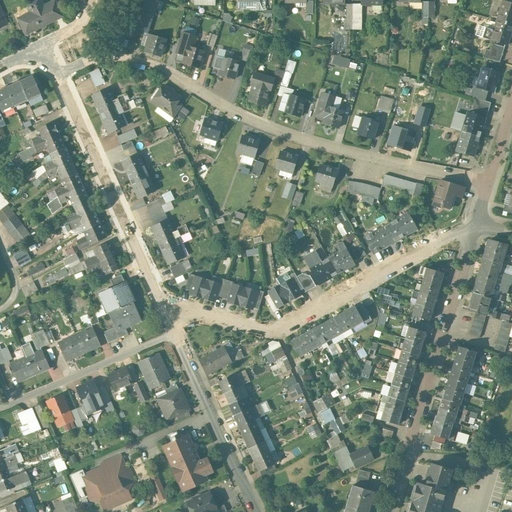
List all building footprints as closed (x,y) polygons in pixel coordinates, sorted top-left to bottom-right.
[(39,0),(35,0),(27,4),(28,6),(30,9),(27,10),(28,12),(30,11),(32,14),(18,20),(26,36),(62,18),(55,2),(44,8),(39,0)] [(159,1),(154,0),(145,0),(142,11),(154,16),(159,1)] [(511,4),(503,1),(497,21),(511,25),(511,4)] [(352,5),(346,5),(346,19),(344,19),(343,30),(352,30),(352,5)] [(359,5),(352,5),(352,30),(361,30),(361,11),(359,11),(359,5)] [(197,25),(199,18),(191,16),(189,23),(197,25)] [(511,28),(511,25),(497,21),(494,31),(486,28),(482,38),(507,45),(511,28)] [(135,30),(126,27),(123,35),(133,38),(135,30)] [(196,37),(183,33),(177,53),(186,56),(183,64),(198,69),(204,52),(200,51),(200,50),(192,48),(196,37)] [(217,36),(210,34),(206,45),(213,48),(217,36)] [(162,39),(151,36),(145,54),(160,58),(165,41),(162,40),(162,39)] [(504,48),(492,44),(489,51),(485,50),(483,58),(499,63),(504,48)] [(250,51),(243,49),(239,60),(246,62),(250,51)] [(327,55),(311,50),(309,55),(320,59),(325,61),(327,55)] [(349,60),(329,54),(327,62),(347,68),(349,60)] [(239,63),(224,58),(219,76),(233,80),(239,63)] [(295,66),(287,64),(284,72),(291,74),(292,74),(295,66)] [(98,69),(89,73),(91,78),(101,74),(98,69)] [(284,72),(276,69),(272,80),(273,81),(272,83),(280,86),(284,72)] [(499,73),(482,69),(477,87),(476,88),(487,91),(493,93),(499,73)] [(291,74),(284,72),(280,86),(286,88),(291,74)] [(101,74),(91,78),(93,83),(103,78),(101,74)] [(272,80),(254,74),(250,84),(253,85),(247,102),(263,107),(268,91),(269,91),(272,83),(273,81),(272,80)] [(33,77),(19,83),(27,99),(40,93),(33,77)] [(103,78),(93,83),(95,87),(105,83),(103,78)] [(415,81),(404,78),(403,81),(409,83),(421,87),(423,83),(415,81)] [(27,99),(19,83),(7,88),(14,105),(27,99)] [(171,91),(163,86),(153,100),(164,108),(164,107),(170,111),(171,111),(177,102),(180,98),(174,94),(174,91),(171,91)] [(487,91),(476,88),(477,87),(474,87),(473,90),(467,88),(465,95),(475,99),(484,101),(487,91)] [(14,105),(7,88),(0,91),(0,108),(1,111),(14,105)] [(109,96),(106,90),(92,96),(101,115),(117,107),(126,103),(130,101),(126,93),(118,97),(117,100),(114,101),(112,95),(109,96)] [(301,99),(289,95),(283,93),(278,110),(284,112),(299,117),(305,100),(301,99)] [(335,97),(322,94),(316,113),(325,116),(328,107),(332,108),(335,97)] [(393,100),(381,96),(377,110),(390,114),(393,100)] [(484,101),(475,99),(471,113),(485,117),(489,103),(484,101)] [(177,102),(171,111),(170,111),(168,114),(173,118),(182,106),(177,102)] [(126,103),(117,107),(120,114),(129,110),(126,103)] [(45,104),(39,107),(37,104),(31,107),(35,118),(49,112),(45,104)] [(117,107),(101,115),(109,133),(123,127),(120,121),(123,120),(120,114),(117,107)] [(332,108),(328,107),(325,116),(323,124),(338,129),(343,112),(340,111),(340,110),(332,108)] [(429,109),(423,108),(420,118),(426,120),(429,109)] [(471,113),(468,112),(462,132),(479,137),(485,117),(471,113)] [(375,121),(363,117),(358,134),(373,139),(379,122),(375,121)] [(222,124),(205,119),(200,135),(205,136),(217,140),(218,140),(221,128),(222,124)] [(54,123),(39,130),(43,138),(38,137),(32,140),(35,147),(59,135),(54,123)] [(139,126),(127,132),(128,134),(130,139),(131,140),(143,135),(139,126)] [(400,128),(392,126),(389,138),(396,140),(400,128)] [(165,127),(149,134),(153,141),(169,133),(165,127)] [(411,132),(400,128),(396,140),(394,145),(409,150),(414,134),(411,133),(411,132)] [(479,137),(462,132),(456,152),(473,157),(479,137)] [(128,134),(118,139),(120,144),(130,139),(128,134)] [(59,135),(35,147),(38,153),(44,150),(46,146),(50,155),(65,148),(59,135)] [(217,140),(205,136),(205,137),(206,137),(204,143),(215,146),(217,141),(217,140)] [(257,141),(241,136),(236,151),(254,157),(258,145),(256,145),(257,141)] [(131,142),(121,146),(123,151),(133,147),(131,142)] [(35,147),(19,154),(24,163),(34,158),(33,156),(44,151),(44,150),(38,153),(35,147)] [(65,148),(50,155),(54,163),(50,163),(43,165),(43,166),(46,172),(71,161),(65,148)] [(297,157),(280,152),(275,167),(293,173),(296,161),(297,157)] [(139,162),(136,155),(122,162),(130,180),(147,173),(141,160),(139,162)] [(264,163),(256,160),(251,174),(259,177),(264,163)] [(71,161),(46,172),(49,179),(55,176),(58,171),(62,181),(76,174),(71,161)] [(335,171),(319,165),(314,181),(319,182),(331,186),(332,186),(335,174),(334,174),(335,171)] [(43,166),(33,172),(37,179),(46,172),(43,166)] [(147,173),(130,180),(139,199),(153,193),(150,186),(152,185),(147,173)] [(76,174),(62,181),(66,189),(61,188),(55,191),(58,198),(82,186),(76,174)] [(416,183),(385,174),(381,186),(413,195),(416,183)] [(381,188),(368,184),(349,180),(346,192),(365,196),(378,199),(381,188)] [(448,183),(440,181),(433,201),(442,204),(441,206),(441,207),(449,209),(453,195),(461,197),(464,187),(449,182),(448,183)] [(331,186),(319,182),(317,189),(329,193),(331,186)] [(423,184),(416,183),(413,195),(419,197),(423,184)] [(296,187),(290,185),(288,192),(284,191),(282,197),(292,200),(296,187)] [(82,186),(58,198),(61,204),(67,202),(69,197),(73,206),(88,199),(82,186)] [(163,197),(145,205),(148,212),(161,206),(173,200),(169,192),(162,195),(163,197)] [(4,199),(0,202),(0,211),(8,205),(4,199)] [(88,199),(73,206),(77,214),(72,213),(66,216),(69,223),(93,212),(88,199)] [(511,205),(505,204),(503,211),(511,213),(511,205)] [(161,206),(148,212),(151,219),(165,213),(161,206)] [(93,212),(69,223),(72,230),(79,227),(81,224),(84,231),(99,224),(93,212)] [(15,215),(4,224),(8,229),(19,221),(15,215)] [(409,216),(403,219),(402,217),(390,223),(399,239),(417,229),(409,216)] [(19,221),(8,229),(11,234),(22,225),(19,221)] [(171,226),(168,227),(165,221),(151,227),(160,246),(176,238),(189,233),(185,224),(178,227),(176,231),(174,232),(171,226)] [(390,223),(372,234),(381,249),(399,239),(390,223)] [(99,224),(84,231),(87,238),(78,243),(81,249),(90,244),(90,245),(105,237),(99,224)] [(22,225),(11,234),(14,238),(25,229),(22,225)] [(25,229),(14,238),(18,243),(30,235),(25,229)] [(381,249),(372,234),(364,238),(373,254),(380,250),(381,250),(381,249)] [(176,238),(160,246),(168,265),(182,258),(179,252),(182,251),(176,238)] [(486,249),(504,255),(506,246),(488,241),(486,249)] [(108,243),(93,250),(97,258),(93,258),(84,261),(87,268),(113,256),(108,243)] [(66,255),(73,251),(71,246),(64,250),(66,255)] [(360,246),(351,251),(356,261),(366,256),(360,246)] [(24,248),(12,254),(18,265),(29,259),(24,248)] [(504,255),(486,249),(483,258),(484,258),(501,263),(504,255)] [(341,255),(339,252),(328,259),(336,274),(354,264),(347,251),(341,255)] [(76,254),(63,260),(66,266),(79,259),(76,254)] [(113,256),(87,268),(88,270),(90,275),(99,271),(101,268),(105,276),(119,269),(113,256)] [(511,266),(501,263),(484,258),(482,266),(503,273),(511,276),(511,274),(511,266)] [(328,259),(316,265),(317,268),(311,271),(319,284),(336,274),(328,259)] [(182,262),(169,268),(174,279),(187,273),(182,262)] [(43,264),(27,272),(29,277),(45,269),(43,264)] [(74,265),(69,267),(72,274),(78,271),(74,265)] [(482,266),(481,266),(478,275),(495,280),(496,276),(501,278),(503,273),(482,266)] [(443,273),(427,268),(423,280),(440,285),(443,273)] [(88,270),(78,275),(81,283),(92,278),(90,275),(88,270)] [(303,289),(294,273),(289,276),(291,280),(298,292),(303,289)] [(190,274),(185,289),(191,291),(195,277),(196,277),(196,276),(190,274)] [(111,319),(136,308),(134,302),(133,303),(131,298),(132,298),(122,275),(111,279),(115,287),(100,294),(111,319)] [(495,280),(478,275),(475,283),(476,284),(497,290),(499,286),(494,284),(495,280)] [(74,277),(69,279),(72,287),(78,285),(74,277)] [(196,277),(195,277),(191,291),(190,294),(202,298),(208,281),(196,277)] [(221,279),(220,284),(220,285),(216,296),(222,298),(228,281),(221,279)] [(291,280),(280,286),(289,302),(300,295),(298,292),(291,280)] [(440,285),(423,280),(420,292),(436,297),(440,285)] [(220,284),(208,281),(202,298),(215,302),(216,296),(220,285),(220,284)] [(234,283),(228,281),(222,298),(228,300),(233,284),(234,283)] [(33,282),(22,288),(27,297),(38,291),(33,282)] [(233,284),(228,300),(227,301),(240,305),(245,288),(233,284)] [(497,290),(476,284),(474,292),(496,299),(498,294),(499,294),(499,291),(497,290)] [(280,286),(269,292),(270,294),(277,308),(278,308),(289,302),(280,286)] [(257,292),(245,288),(240,305),(252,309),(253,308),(258,292),(257,292)] [(264,292),(258,290),(257,292),(258,292),(253,308),(258,309),(264,292)] [(436,297),(420,292),(419,293),(413,291),(411,297),(417,299),(416,303),(432,308),(436,297)] [(496,299),(474,292),(471,301),(494,308),(495,308),(497,300),(496,299)] [(277,308),(270,294),(264,297),(273,313),(279,310),(278,308),(277,308)] [(494,308),(471,301),(468,310),(476,312),(486,315),(491,317),(493,311),(494,308)] [(361,302),(354,306),(363,322),(362,322),(363,324),(371,320),(361,302)] [(432,308),(416,303),(412,315),(429,321),(432,308)] [(388,305),(381,304),(380,312),(386,314),(388,305)] [(354,306),(343,312),(352,328),(362,322),(363,322),(354,306)] [(27,307),(14,312),(16,317),(29,312),(27,307)] [(136,308),(111,319),(115,328),(103,333),(108,343),(128,334),(126,329),(143,322),(136,308)] [(94,311),(79,317),(84,328),(99,322),(94,311)] [(343,312),(332,318),(341,334),(352,328),(343,312)] [(486,315),(476,312),(469,334),(480,337),(486,315)] [(382,326),(385,315),(379,313),(376,324),(382,326)] [(332,318),(323,323),(331,340),(341,334),(332,318)] [(511,323),(503,321),(494,349),(505,353),(511,327),(511,323)] [(323,323),(312,329),(320,346),(331,340),(323,323)] [(426,332),(409,327),(405,338),(422,343),(426,332)] [(43,329),(33,333),(31,338),(36,350),(39,350),(41,349),(40,348),(49,344),(44,333),(43,329)] [(93,329),(75,336),(82,353),(83,353),(82,352),(93,347),(93,348),(100,346),(93,329)] [(312,329),(301,336),(309,352),(320,346),(312,329)] [(54,342),(49,331),(44,333),(49,344),(54,342)] [(75,336),(57,344),(65,361),(71,358),(70,357),(81,352),(82,354),(82,353),(75,336)] [(301,336),(290,342),(299,358),(309,352),(301,336)] [(422,343),(405,338),(404,343),(400,342),(398,349),(402,350),(418,355),(422,343)] [(7,347),(1,349),(0,346),(0,364),(0,365),(12,360),(7,347)] [(224,346),(198,360),(206,375),(232,362),(229,355),(224,346)] [(281,347),(271,352),(275,360),(285,355),(281,347)] [(476,352),(458,347),(455,358),(472,363),(475,353),(476,353),(476,352)] [(418,355),(402,350),(398,362),(415,367),(418,355)] [(41,352),(26,358),(33,376),(35,375),(41,373),(41,372),(49,369),(41,352)] [(238,359),(234,352),(229,355),(232,362),(238,359)] [(158,354),(141,361),(149,378),(146,380),(150,390),(163,384),(162,383),(169,381),(164,370),(165,369),(158,354)] [(26,358),(10,365),(18,382),(25,379),(25,380),(31,377),(33,376),(26,358)] [(472,363),(455,358),(452,368),(469,373),(472,363)] [(415,367),(398,362),(395,373),(411,378),(415,367)] [(306,374),(301,364),(296,366),(301,376),(306,374)] [(125,368),(118,371),(118,372),(108,377),(114,391),(124,386),(125,388),(133,385),(125,368)] [(332,368),(324,373),(331,384),(339,379),(332,368)] [(469,373),(452,368),(449,379),(466,384),(469,373)] [(240,373),(235,375),(238,384),(242,382),(244,385),(246,384),(240,373)] [(411,378),(395,373),(391,385),(408,390),(411,378)] [(235,375),(219,382),(224,394),(244,385),(242,382),(238,384),(235,375)] [(466,384),(449,379),(446,389),(463,394),(466,384)] [(101,397),(94,382),(77,389),(88,415),(105,407),(100,398),(101,397)] [(141,384),(134,387),(140,398),(146,396),(141,384)] [(177,385),(164,391),(167,396),(179,391),(177,385)] [(244,385),(224,394),(229,404),(245,397),(241,390),(245,388),(244,385)] [(408,390),(391,385),(388,396),(405,401),(408,390)] [(463,394),(446,389),(443,399),(460,405),(463,394)] [(167,396),(159,400),(165,414),(167,414),(173,416),(173,417),(177,416),(188,411),(179,391),(167,396)] [(329,394),(314,402),(320,412),(335,404),(329,394)] [(62,396),(47,403),(57,426),(72,420),(62,396)] [(405,401),(388,396),(388,397),(386,404),(384,408),(401,413),(405,401)] [(245,397),(229,404),(234,415),(254,406),(252,404),(248,405),(245,397)] [(443,399),(442,399),(439,408),(462,415),(463,409),(464,410),(465,406),(460,405),(443,399)] [(307,403),(300,406),(302,411),(305,409),(310,408),(307,403)] [(40,405),(34,408),(39,419),(44,416),(40,405)] [(254,406),(234,415),(237,421),(235,422),(238,427),(255,420),(251,411),(255,410),(254,406)] [(87,419),(82,407),(76,409),(81,422),(87,419)] [(32,408),(25,411),(27,417),(22,419),(24,425),(30,423),(37,420),(32,408)] [(401,413),(384,408),(381,420),(397,425),(401,413)] [(462,415),(439,408),(437,416),(458,423),(460,423),(461,420),(460,420),(462,415)] [(188,411),(177,416),(179,422),(190,417),(188,411)] [(327,423),(322,412),(318,414),(324,425),(327,423)] [(374,417),(363,414),(361,420),(372,423),(374,417)] [(44,416),(39,419),(43,428),(48,426),(44,416)] [(437,416),(436,416),(433,425),(450,430),(451,427),(456,428),(458,423),(437,416)] [(37,420),(30,423),(33,431),(40,428),(37,420)] [(255,420),(238,427),(240,433),(242,432),(244,437),(264,428),(262,426),(258,428),(255,420)] [(139,425),(135,426),(133,430),(135,434),(139,436),(143,435),(145,431),(143,427),(139,425)] [(433,425),(430,434),(447,439),(448,439),(453,441),(454,435),(449,434),(450,430),(433,425)] [(264,428),(244,437),(249,448),(265,442),(261,433),(265,431),(264,428)] [(47,429),(37,434),(41,441),(50,437),(47,429)] [(393,432),(383,429),(381,436),(391,439),(393,432)] [(335,431),(327,435),(329,439),(337,434),(335,431)] [(469,436),(458,432),(455,442),(466,445),(469,436)] [(188,435),(163,446),(173,468),(172,468),(177,481),(179,481),(183,491),(202,483),(199,477),(213,471),(207,459),(199,462),(194,451),(196,446),(191,444),(188,435)] [(338,435),(328,440),(327,441),(333,453),(334,452),(338,460),(350,455),(350,454),(344,440),(341,441),(338,435)] [(444,444),(432,441),(431,447),(442,450),(444,444)] [(265,442),(249,448),(254,459),(269,452),(269,453),(269,452),(274,450),(272,448),(268,450),(265,442)] [(15,445),(0,450),(0,453),(3,460),(6,459),(6,457),(14,453),(18,451),(15,445)] [(350,454),(350,455),(355,466),(356,468),(374,459),(368,446),(350,454)] [(57,449),(52,451),(56,459),(61,457),(57,449)] [(269,452),(254,459),(259,470),(274,464),(269,452),(269,453),(269,452)] [(14,453),(6,457),(6,459),(3,460),(7,469),(17,465),(19,465),(14,453)] [(120,455),(101,464),(103,469),(99,470),(99,469),(82,476),(92,500),(98,497),(104,510),(131,499),(125,485),(132,483),(120,455)] [(350,455),(338,460),(343,471),(355,466),(350,455)] [(56,459),(52,461),(57,473),(66,469),(61,457),(56,459)] [(274,464),(259,470),(262,476),(276,469),(274,464)] [(451,470),(432,464),(429,475),(426,474),(425,477),(428,478),(425,486),(444,492),(451,470)] [(17,465),(7,469),(10,478),(20,474),(17,465)] [(7,469),(0,472),(0,482),(10,478),(7,469)] [(370,473),(359,470),(358,475),(368,478),(370,473)] [(20,474),(10,478),(0,482),(0,493),(14,487),(14,486),(30,480),(26,471),(20,474)] [(161,485),(155,472),(149,475),(155,488),(161,485)] [(64,479),(62,473),(53,476),(55,482),(64,479)] [(368,478),(358,475),(356,481),(367,484),(368,478)] [(367,484),(356,481),(355,486),(365,489),(367,484)] [(409,511),(412,511),(438,511),(444,492),(425,486),(418,484),(409,511)] [(161,485),(155,488),(160,501),(166,498),(161,485)] [(355,486),(352,485),(344,511),(368,511),(374,492),(365,489),(355,486)] [(209,493),(187,503),(191,511),(211,511),(216,510),(216,508),(209,493)] [(77,511),(72,497),(61,501),(65,511),(77,511)] [(5,506),(7,511),(20,511),(26,510),(22,500),(16,503),(16,502),(5,506)]
